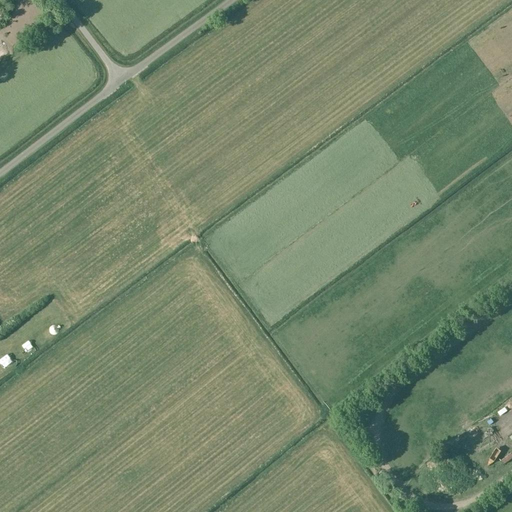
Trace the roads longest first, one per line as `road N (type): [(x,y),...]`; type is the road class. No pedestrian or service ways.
road 1 (unclassified): [(0,173),(120,81)]
road 2 (unclassified): [(120,81),(231,0)]
